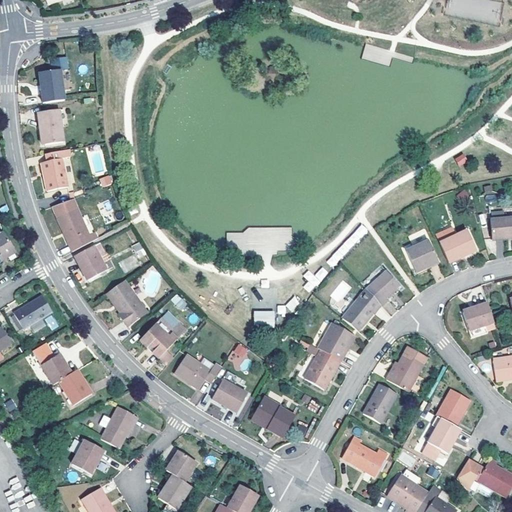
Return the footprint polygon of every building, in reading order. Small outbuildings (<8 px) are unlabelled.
[(66,57),(51,59),(53,72),(61,71),(68,70),(66,57)] [(43,104),(65,101),(61,71),(53,72),(38,75),(43,104)] [(45,129),(48,145),(65,143),(62,126),(59,111),(38,115),(41,130),(45,129)] [(68,188),(62,160),(68,158),(66,151),(60,152),(45,155),(46,163),(41,164),(47,192),(68,188)] [(458,166),(467,162),(464,154),(455,158),(458,166)] [(104,185),(115,182),(114,175),(103,178),(104,185)] [(52,207),(72,252),(91,242),(88,236),(72,200),(52,207)] [(511,218),(490,220),(492,239),(507,238),(507,240),(511,238),(511,218)] [(88,236),(91,242),(99,238),(96,232),(88,236)] [(468,232),(440,244),(449,263),(476,250),(468,232)] [(0,256),(12,248),(2,233),(0,234),(0,256)] [(411,241),(413,247),(429,240),(426,235),(411,241)] [(429,240),(413,247),(406,250),(416,271),(438,262),(429,240)] [(106,271),(93,247),(74,257),(88,281),(106,271)] [(0,256),(0,261),(15,252),(12,248),(0,256)] [(387,270),(366,289),(380,304),(382,306),(388,301),(385,298),(400,285),(387,270)] [(143,308),(124,282),(107,295),(120,314),(118,316),(123,322),(143,308)] [(366,289),(365,288),(342,319),(358,332),(372,313),(373,313),(380,304),(366,289)] [(181,311),(188,304),(177,293),(170,300),(181,311)] [(29,327),(41,320),(52,313),(41,295),(13,313),(14,315),(24,330),(29,327)] [(488,304),(483,305),(478,307),(479,308),(463,313),(470,331),(485,326),(486,326),(487,330),(496,327),(488,304)] [(254,328),(274,328),(274,310),(254,311),(254,328)] [(14,315),(11,317),(20,332),(24,330),(14,315)] [(41,320),(29,327),(33,332),(44,325),(41,320)] [(169,337),(172,334),(158,321),(156,324),(169,337)] [(333,323),(318,349),(336,359),(341,362),(345,355),(342,353),(352,334),(333,323)] [(169,337),(156,324),(140,341),(164,363),(171,355),(166,351),(177,338),(172,334),(169,337)] [(0,350),(11,344),(1,329),(0,329),(0,350)] [(342,353),(345,355),(356,336),(352,334),(342,353)] [(227,361),(238,367),(248,349),(237,343),(227,361)] [(315,347),(311,354),(317,358),(305,380),(325,391),(338,369),(332,366),(336,359),(318,349),(315,347)] [(404,353),(423,364),(425,361),(406,351),(404,353)] [(390,373),(386,380),(407,392),(423,364),(404,353),(398,365),(392,374),(390,373)] [(317,358),(311,354),(299,376),(305,380),(317,358)] [(41,366),(53,386),(59,382),(72,374),(60,355),(41,366)] [(171,355),(164,363),(167,365),(174,358),(171,355)] [(199,390),(206,379),(212,383),(221,369),(215,365),(211,372),(186,356),(175,374),(199,390)] [(511,357),(493,360),(496,381),(511,378),(511,357)] [(338,369),(341,362),(336,359),(332,366),(338,369)] [(395,363),(390,373),(392,374),(398,365),(395,363)] [(91,394),(77,371),(72,374),(59,382),(74,406),(91,394)] [(247,395),(221,382),(211,401),(236,414),(247,395)] [(378,385),(362,414),(380,424),(396,394),(378,385)] [(437,417),(455,427),(470,400),(452,390),(437,417)] [(270,427),(268,431),(282,438),(294,416),(280,409),(281,407),(264,398),(253,418),(270,427)] [(4,403),(8,412),(16,408),(12,400),(4,403)] [(307,408),(316,412),(319,405),(311,401),(307,408)] [(118,408),(111,420),(106,429),(101,440),(119,450),(136,418),(118,408)] [(106,429),(111,420),(104,416),(99,425),(106,429)] [(436,428),(433,434),(429,442),(428,444),(447,454),(450,449),(454,442),(460,430),(455,427),(437,417),(432,426),(436,428)] [(270,427),(253,418),(251,422),(268,431),(270,427)] [(429,442),(433,434),(427,431),(423,439),(429,442)] [(360,441),(354,438),(342,459),(375,477),(388,454),(379,449),(376,455),(358,445),(360,441)] [(103,451),(84,441),(72,465),(90,475),(103,451)] [(173,476),(184,483),(197,463),(178,452),(166,471),(173,476)] [(477,480),(507,497),(511,488),(511,476),(496,466),(497,463),(490,459),(483,470),(477,480)] [(477,480),(483,470),(468,461),(457,479),(467,490),(475,478),(477,480)] [(426,475),(436,479),(440,470),(430,466),(426,475)] [(184,483),(173,476),(158,499),(167,504),(176,510),(191,487),(184,483)] [(405,511),(416,511),(425,499),(428,494),(400,476),(386,496),(407,510),(405,511)] [(433,486),(428,494),(425,499),(432,504),(436,497),(440,491),(433,486)] [(113,511),(99,487),(81,499),(88,511),(113,511)] [(233,511),(249,511),(258,496),(241,487),(228,509),(233,511)] [(456,511),(457,511),(436,497),(432,504),(425,499),(416,511),(456,511)]
